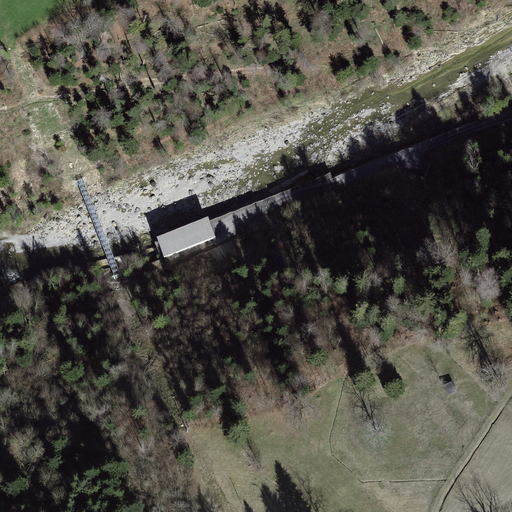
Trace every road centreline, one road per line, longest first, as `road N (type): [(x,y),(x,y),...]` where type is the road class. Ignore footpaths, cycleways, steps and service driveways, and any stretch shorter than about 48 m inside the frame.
road 1 (track): [(511,118),(226,225)]
road 2 (track): [(436,511),(511,390)]
